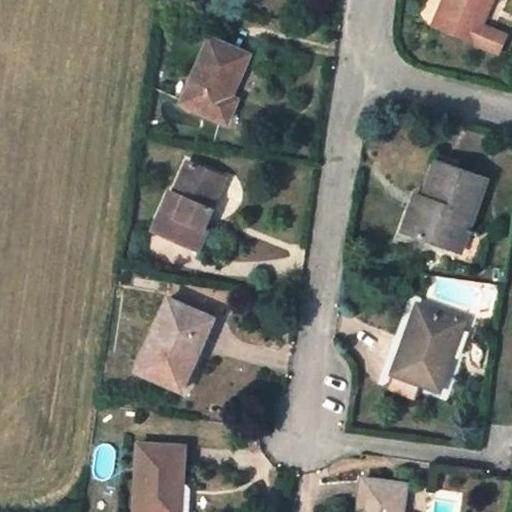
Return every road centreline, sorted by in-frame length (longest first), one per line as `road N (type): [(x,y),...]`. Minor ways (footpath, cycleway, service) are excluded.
road 1 (residential): [(354,79),(299,431)]
road 2 (residential): [(511,120),(354,79)]
